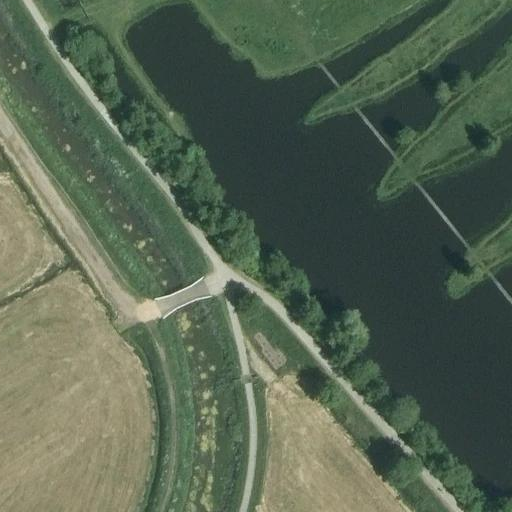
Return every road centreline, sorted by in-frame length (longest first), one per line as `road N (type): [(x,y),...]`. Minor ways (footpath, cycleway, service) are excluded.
road 1 (track): [(147,316),(119,295),(0,121)]
road 2 (track): [(165,511),(182,423),(176,375),(147,316)]
